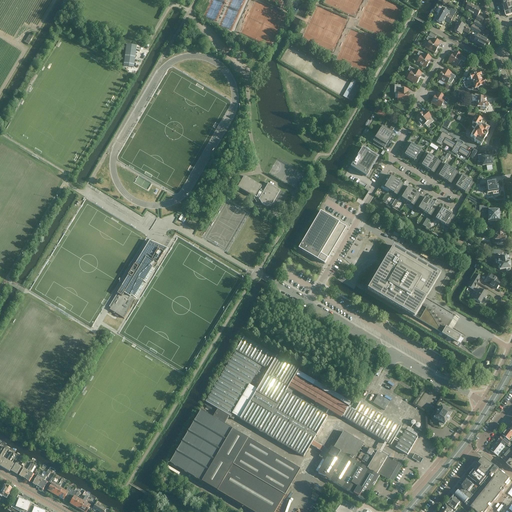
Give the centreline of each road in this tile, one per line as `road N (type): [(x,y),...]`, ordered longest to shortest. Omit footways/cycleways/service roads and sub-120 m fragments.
road 1 (unclassified): [(488,404),(309,303)]
road 2 (residential): [(388,167),(455,209),(461,200),(391,157)]
road 3 (primary): [(488,404),(403,511)]
